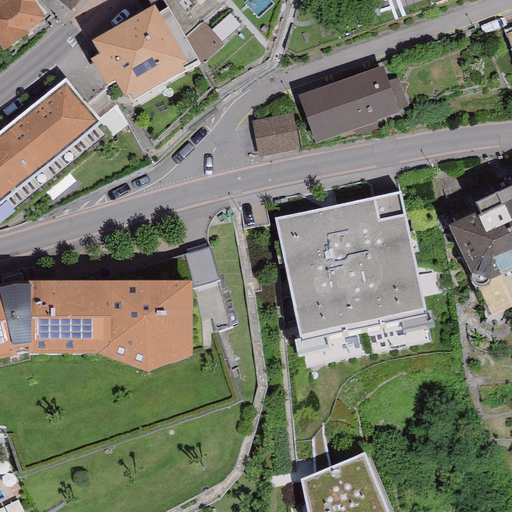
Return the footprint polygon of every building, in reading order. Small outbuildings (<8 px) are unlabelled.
[(0,0),(0,38),(9,49),(45,20),(29,0),(0,0)] [(61,0),(64,3),(66,0),(77,8),(84,0),(61,0)] [(158,4),(89,44),(94,54),(85,59),(99,83),(108,79),(120,100),(191,60),(176,33),(158,4)] [(176,33),(191,60),(215,46),(199,20),(176,33)] [(388,74),(307,100),(315,135),(375,117),(376,121),(400,115),(388,74)] [(0,206),(101,129),(69,88),(0,140),(0,206)] [(444,97),(427,102),(432,116),(447,112),(444,97)] [(294,119),(258,122),(263,155),(300,148),(294,119)] [(511,195),(500,200),(502,212),(456,233),(470,266),(476,272),(475,280),(478,288),(481,292),(488,292),(492,299),(511,289),(511,195)] [(401,199),(275,226),(299,354),(426,329),(401,199)] [(213,244),(189,250),(197,282),(221,277),(213,244)] [(0,358),(17,355),(16,352),(28,351),(28,354),(96,353),(147,372),(192,356),(191,281),(27,281),(27,284),(16,284),(0,286),(0,358)] [(390,511),(382,476),(315,491),(320,511),(390,511)]
